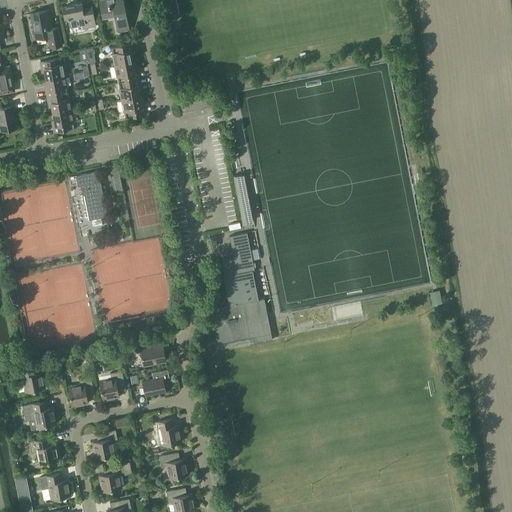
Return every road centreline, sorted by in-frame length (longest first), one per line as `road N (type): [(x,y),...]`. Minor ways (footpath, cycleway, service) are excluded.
road 1 (residential): [(90,511),(74,424),(189,397)]
road 2 (residential): [(42,153),(14,1),(24,0)]
road 3 (residential): [(206,273),(168,128)]
road 4 (residential): [(168,128),(142,0)]
road 5 (residential): [(42,153),(168,128)]
